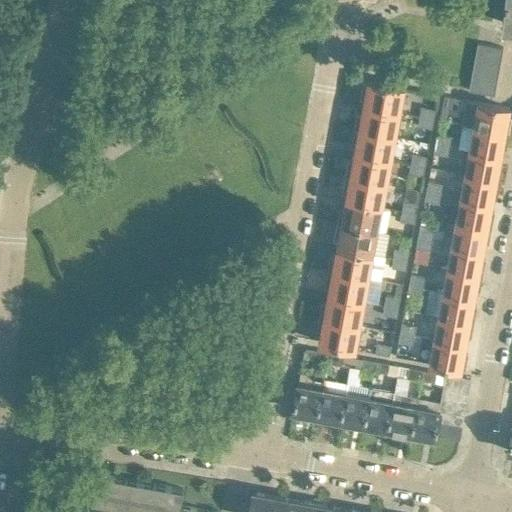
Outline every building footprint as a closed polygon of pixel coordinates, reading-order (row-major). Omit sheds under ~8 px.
[(504,18),(511,19),(511,0),(504,0),(502,23),(503,23),(504,18)] [(503,47),(500,47),(478,42),(475,54),(501,59),(503,47)] [(501,59),(475,54),(473,66),(499,71),(501,59)] [(499,71),(473,66),(471,78),(496,83),(499,71)] [(471,78),(469,90),(494,95),(496,83),(471,78)] [(400,111),(405,88),(367,81),(367,82),(364,81),(361,97),(369,98),(367,104),(400,111)] [(457,108),(458,98),(444,95),(442,105),(457,108)] [(467,99),(462,123),(473,125),(509,131),(511,117),(508,116),(510,107),(467,99)] [(358,113),(355,127),(396,135),(400,111),(367,104),(367,106),(363,105),(363,106),(367,107),(366,114),(358,113)] [(421,105),(420,114),(434,117),(436,107),(421,105)] [(418,124),(432,127),(434,117),(420,114),(418,124)] [(473,125),(469,149),(501,155),(502,147),(506,148),(509,131),(473,125)] [(360,145),(358,152),(391,159),(396,135),(355,127),(352,144),(360,145)] [(451,135),(437,133),(435,142),(450,145),(451,135)] [(450,145),(435,142),(434,152),(448,155),(450,145)] [(499,164),(501,155),(469,149),(464,172),(500,179),(503,164),(499,164)] [(349,160),(346,175),(387,182),(391,159),(358,152),(358,153),(354,152),(354,153),(358,154),(357,161),(349,160)] [(412,152),(411,162),(425,165),(427,155),(412,152)] [(423,175),(425,165),(411,162),(409,172),(423,175)] [(464,172),(460,196),(492,202),(494,195),(497,195),(500,179),(464,172)] [(345,199),(382,206),(387,182),(346,175),(343,191),(351,192),(350,200),(345,199)] [(443,183),(428,180),(427,190),(441,193),(443,183)] [(441,193),(427,190),(425,200),(439,202),(441,193)] [(492,203),(492,202),(460,196),(456,220),(491,227),(494,211),(491,211),(492,203)] [(340,207),(337,223),(378,230),(382,206),(345,199),(345,200),(349,201),(348,208),(340,207)] [(403,200),(402,210),(416,213),(418,203),(403,200)] [(414,222),(416,213),(402,210),(400,220),(414,222)] [(456,220),(451,244),(483,250),(485,242),(488,242),(491,227),(456,220)] [(337,223),(334,238),(342,240),(341,247),(336,246),(336,247),(340,248),(373,254),(378,230),(337,223)] [(434,231),(420,228),(418,238),(432,240),(434,231)] [(418,238),(413,262),(425,264),(428,250),(430,250),(432,240),(418,238)] [(482,258),(483,250),(451,244),(447,268),(482,274),(485,258),(482,258)] [(331,254),(328,271),(369,278),(373,254),(340,248),(339,256),(331,254)] [(394,248),(393,258),(407,261),(409,251),(394,248)] [(405,270),(407,261),(393,258),(391,268),(405,270)] [(447,268),(442,292),(475,298),(476,289),(479,290),(482,274),(447,268)] [(332,295),(331,296),(364,302),(369,278),(328,271),(325,285),(333,287),(332,294),(327,294),(332,295)] [(425,278),(411,276),(409,286),(423,288),(425,278)] [(423,288),(409,286),(407,295),(421,298),(423,288)] [(473,305),(475,298),(442,292),(438,316),(473,322),(476,306),(473,305)] [(322,301),(319,318),(360,326),(364,302),(331,296),(330,303),(322,301)] [(385,296),(384,306),(398,308),(400,299),(385,296)] [(396,318),(398,308),(384,306),(382,315),(396,318)] [(438,316),(434,340),(466,346),(468,336),(471,337),(473,322),(438,316)] [(355,349),(360,326),(319,318),(317,333),(324,334),(323,341),(319,341),(318,342),(355,349)] [(416,326),(402,324),(400,333),(414,336),(416,326)] [(414,336),(400,333),(398,343),(413,346),(414,336)] [(465,352),(466,346),(434,340),(429,363),(464,369),(467,353),(465,352)] [(389,355),(391,346),(377,343),(375,353),(389,355)] [(303,358),(326,362),(328,351),(305,347),(303,358)] [(328,351),(326,361),(351,366),(353,356),(328,351)] [(353,356),(351,366),(362,368),(374,370),(375,360),(361,358),(353,356)] [(388,363),(375,360),(374,370),(387,373),(388,363)] [(406,376),(421,379),(422,369),(407,366),(406,376)] [(422,369),(421,379),(435,382),(436,372),(422,369)] [(446,374),(443,386),(468,390),(470,378),(446,374)] [(297,383),(292,410),(317,415),(322,387),(322,384),(299,380),(298,383),(297,383)] [(346,392),(341,419),(364,424),(370,389),(358,387),(347,384),(346,392)] [(466,404),(468,390),(443,386),(441,399),(466,404)] [(346,392),(322,387),(317,415),(341,419),(346,392)] [(370,389),(364,424),(387,428),(393,394),(393,393),(370,389)] [(393,394),(387,428),(411,432),(416,406),(417,400),(417,399),(405,396),(393,394)] [(463,416),(466,404),(441,399),(438,410),(440,411),(440,412),(463,416)] [(438,410),(416,406),(411,432),(435,437),(436,434),(438,423),(440,412),(440,411),(438,410)] [(461,427),(463,416),(440,412),(438,423),(461,427)] [(461,427),(438,423),(436,434),(459,439),(461,427)] [(91,504),(66,499),(56,497),(53,511),(208,511),(209,511),(181,506),(184,489),(97,473),(91,504)] [(273,511),(276,496),(253,491),(248,511),(273,511)] [(298,511),(301,500),(276,496),(273,511),(298,511)] [(298,511),(321,511),(323,504),(301,500),(298,511)]
